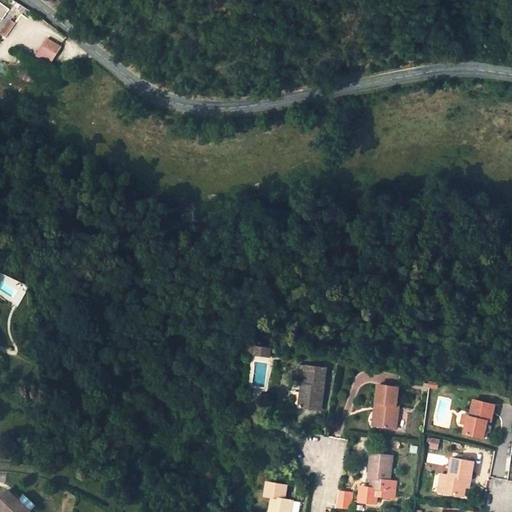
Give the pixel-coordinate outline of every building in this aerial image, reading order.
[(0,0),(0,29),(0,30),(16,11),(0,0)] [(16,11),(0,30),(5,34),(13,25),(20,30),(28,19),(16,11)] [(50,64),(60,44),(44,36),(34,56),(50,64)] [(72,71),(84,52),(71,43),(58,60),(72,71)] [(253,349),(253,354),(252,356),(267,358),(268,350),(253,349)] [(302,392),(300,409),(321,411),(326,370),(308,368),(305,392),(302,392)] [(377,406),(381,406),(378,427),(395,430),(398,408),(396,408),(398,390),(380,387),(377,406)] [(491,424),(495,407),(475,402),(471,418),(467,418),(465,426),(463,435),(483,441),(488,423),(491,424)] [(372,480),(370,490),(389,493),(389,492),(391,491),(392,482),(390,482),(393,457),(372,455),(368,480),(372,480)] [(450,477),(447,495),(468,499),(470,489),(472,481),(475,482),(479,465),(457,461),(453,478),(450,477)] [(265,497),(273,499),(282,501),(284,499),(286,488),(268,484),(265,497)] [(8,492),(0,500),(0,511),(28,511),(14,498),(8,492)] [(29,511),(32,510),(17,496),(14,498),(28,511),(29,511)] [(273,499),(270,511),(290,511),(293,503),(282,501),(273,499)]
